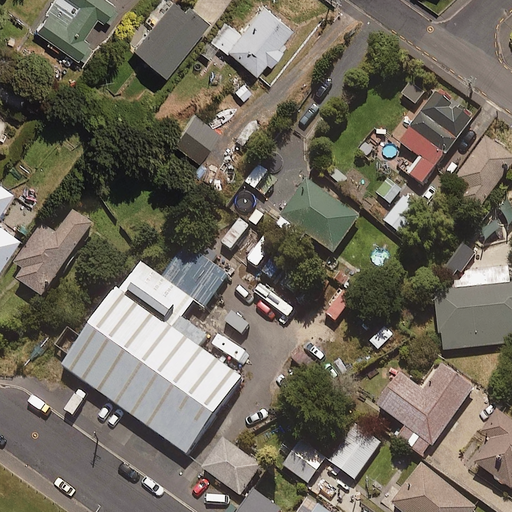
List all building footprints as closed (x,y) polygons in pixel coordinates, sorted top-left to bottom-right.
[(118,7),(106,0),(56,0),(36,30),(81,61),(93,44),(84,38),(98,16),(107,22),(118,7)] [(207,24),(176,0),(173,0),(135,49),(166,74),(207,24)] [(297,33),(260,3),(237,32),(230,26),(217,42),(261,77),(297,33)] [(402,96),(419,108),(407,125),(401,121),(390,138),(422,160),(411,176),(425,186),(447,155),(449,157),(474,121),(431,90),(428,95),(411,83),(402,96)] [(24,98),(1,86),(0,89),(0,101),(23,105),(24,98)] [(220,134),(196,116),(175,144),(199,162),(220,134)] [(511,165),(511,159),(486,140),(454,184),(466,193),(460,201),(477,214),(511,165)] [(361,220),(308,182),(277,226),(301,244),(307,235),(336,256),(361,220)] [(0,211),(13,195),(0,185),(0,265),(20,238),(0,223),(0,211)] [(424,213),(405,198),(386,224),(406,238),(424,213)] [(94,226),(73,211),(57,234),(43,225),(15,265),(26,272),(19,282),(44,299),(94,226)] [(474,258),(455,242),(430,272),(449,288),(474,258)] [(511,287),(509,288),(508,271),(482,274),(484,290),(435,295),(441,353),(511,345),(511,287)] [(120,287),(63,366),(187,455),(244,376),(120,287)] [(387,335),(379,322),(361,333),(369,347),(387,335)] [(476,392),(444,368),(426,393),(405,377),(381,409),(417,435),(409,445),(427,458),(476,392)] [(511,429),(495,417),(479,439),(489,446),(474,467),(510,493),(511,489),(511,429)] [(383,443),(358,426),(331,463),(356,481),(383,443)] [(328,461),(304,442),(285,467),(309,485),(328,461)] [(262,469),(226,443),(205,471),(242,497),(262,469)] [(404,476),(413,484),(395,508),(400,511),(475,511),(478,509),(427,467),(422,474),(412,466),(404,476)] [(282,511),(256,493),(241,511),(282,511)]
